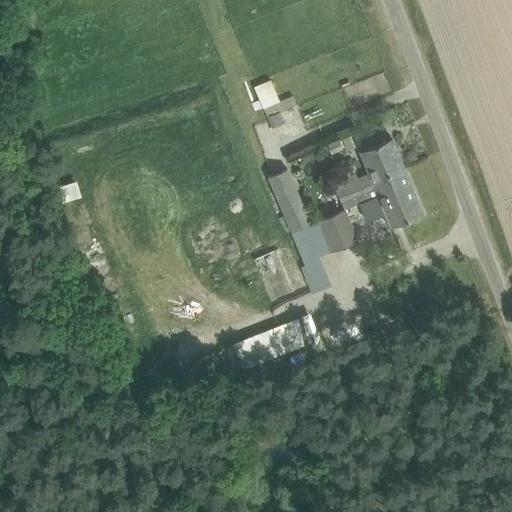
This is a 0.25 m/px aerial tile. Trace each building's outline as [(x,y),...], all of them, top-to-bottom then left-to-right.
[(279,99),(263,106),(264,107),(272,127),(285,122),(280,112),(298,104),(293,93),(283,98),(281,99),(279,99)] [(351,132),(342,136),(347,149),(356,145),(351,132)] [(338,137),(327,142),(331,151),(342,147),(338,137)] [(331,184),(342,209),(360,202),(378,194),(372,180),(404,167),(392,137),(360,150),(370,173),(357,179),(355,174),(331,184)] [(288,167),(268,176),(291,230),(311,222),(288,167)] [(378,194),(360,202),(367,220),(386,212),(392,226),(405,221),(423,213),(404,167),(372,180),(378,194)] [(230,181),(218,186),(234,224),(246,219),(230,181)] [(311,222),(291,230),(304,262),(300,264),(304,274),(308,273),(324,266),(320,255),(355,241),(342,209),(311,222)] [(254,221),(238,228),(248,251),(263,244),(254,221)] [(256,254),(275,307),(305,296),(286,244),(256,254)] [(233,368),(317,338),(307,311),(223,341),(233,368)]
